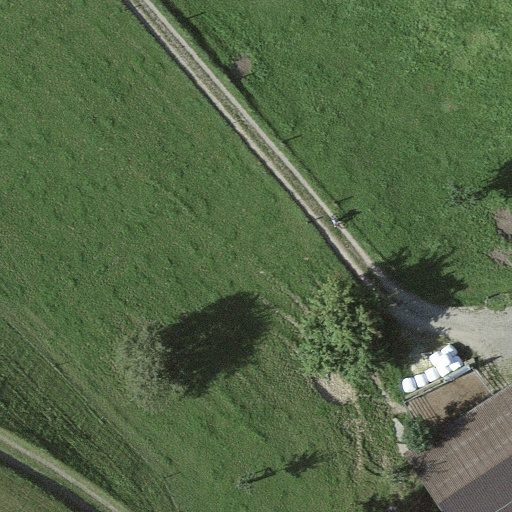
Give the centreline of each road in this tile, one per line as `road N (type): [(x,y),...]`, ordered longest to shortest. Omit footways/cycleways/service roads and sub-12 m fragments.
road 1 (track): [(511,328),(427,319),(385,290),(136,0)]
road 2 (track): [(101,511),(0,446)]
